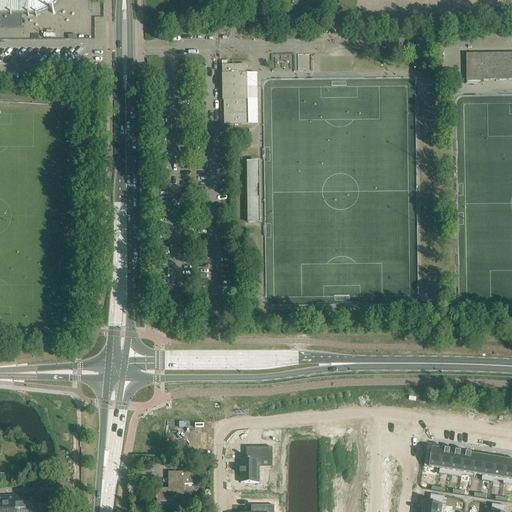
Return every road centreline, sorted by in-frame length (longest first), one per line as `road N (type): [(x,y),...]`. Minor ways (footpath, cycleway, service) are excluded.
road 1 (residential): [(375,413),(222,429),(222,511)]
road 2 (tertiary): [(121,378),(272,376),(346,363)]
road 3 (tertiary): [(346,363),(124,361)]
road 4 (tertiary): [(125,286),(125,107)]
road 5 (tertiary): [(511,366),(346,363)]
road 6 (residential): [(511,434),(375,413)]
